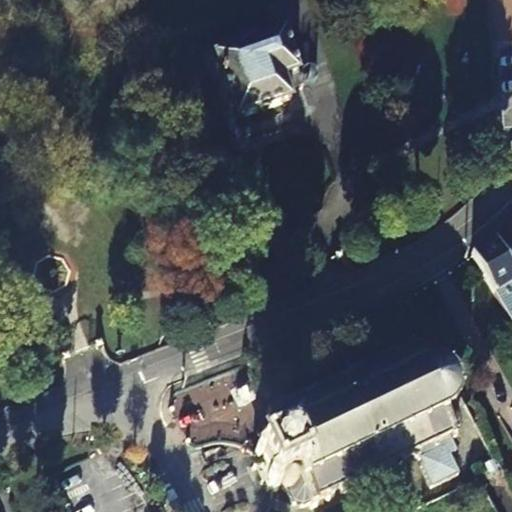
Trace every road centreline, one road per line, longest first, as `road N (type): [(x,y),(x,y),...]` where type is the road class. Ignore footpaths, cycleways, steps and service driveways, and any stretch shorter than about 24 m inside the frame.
road 1 (residential): [(126,380),(429,254),(511,189)]
road 2 (tertiary): [(126,380),(192,511)]
road 3 (tertiary): [(126,380),(0,437)]
